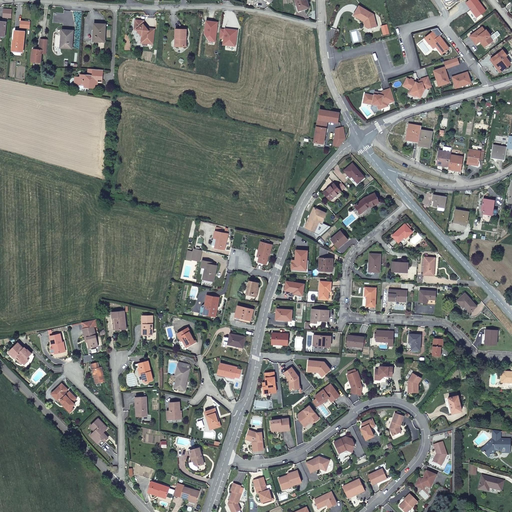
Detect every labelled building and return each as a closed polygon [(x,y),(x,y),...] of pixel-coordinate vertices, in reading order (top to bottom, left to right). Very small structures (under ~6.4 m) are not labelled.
[(305,0),(294,0),(298,11),(308,7),(305,0)] [(360,6),(354,15),(366,22),(365,24),(366,26),(369,28),(376,26),(374,14),(360,6)] [(4,17),(11,18),(12,10),(5,9),(4,17)] [(154,29),(149,28),(147,29),(143,24),(144,21),(136,19),(134,29),(137,29),(142,35),(141,42),(152,44),(154,29)] [(217,24),(206,22),(204,35),(205,37),(209,37),(208,42),(214,42),(217,24)] [(105,24),(94,23),(93,41),(104,42),(105,24)] [(482,27),(470,36),(475,44),(480,41),(481,40),(483,41),(484,41),(487,45),(492,41),(489,37),(490,36),(486,30),(485,31),(482,27)] [(185,47),(186,30),(175,29),(175,38),(177,38),(176,47),(185,47)] [(24,31),(15,30),(13,50),(14,54),(21,55),(21,51),(22,51),(24,31)] [(62,30),(61,39),(63,39),(63,48),(72,48),(73,31),(62,30)] [(225,31),(220,30),(219,39),(224,40),(223,43),(225,46),(235,48),(237,32),(231,31),(231,33),(229,32),(230,31),(225,30),(225,31)] [(442,54),(449,49),(439,36),(437,38),(433,32),(425,38),(429,44),(431,43),(434,46),(435,45),(437,47),(442,54)] [(46,54),(48,40),(40,39),(39,50),(33,49),(32,60),(36,61),(36,62),(41,62),(41,53),(46,54)] [(498,53),(495,49),(488,54),(491,58),(501,71),(503,74),(511,71),(511,69),(511,66),(505,56),(506,55),(502,50),(498,53)] [(457,57),(443,62),(445,68),(459,64),(457,57)] [(501,71),(491,58),(490,59),(499,72),(501,71)] [(444,67),(433,70),(434,75),(436,74),(438,77),(439,81),(437,81),(438,86),(449,82),(444,67)] [(102,80),(103,70),(88,69),(88,75),(80,74),(80,77),(75,77),(74,84),(78,84),(78,87),(84,88),(84,87),(95,88),(95,84),(95,79),(102,80)] [(451,77),(455,88),(459,86),(459,84),(462,83),(466,82),(466,84),(470,83),(467,72),(451,77)] [(432,87),(428,77),(421,79),(421,80),(415,82),(412,81),(413,80),(411,79),(410,80),(407,78),(404,85),(407,86),(406,88),(411,90),(410,93),(415,95),(420,98),(424,89),(432,87)] [(394,101),(390,89),(383,91),(380,93),(375,92),(374,96),(365,94),(363,101),(367,102),(367,103),(372,104),(372,103),(379,104),(379,107),(387,105),(387,104),(394,101)] [(339,113),(320,110),(318,120),(314,142),(323,143),(327,121),(337,123),(339,113)] [(410,124),(407,140),(418,142),(420,130),(421,126),(410,124)] [(335,137),(345,138),(343,127),(336,129),(335,137)] [(423,131),(421,146),(430,148),(432,132),(423,131)] [(338,146),(345,138),(335,137),(333,145),(338,146)] [(492,157),(505,160),(507,148),(494,145),(492,157)] [(469,150),(467,163),(478,165),(481,152),(469,150)] [(437,164),(448,166),(450,152),(443,151),(439,151),(437,164)] [(449,167),(449,169),(460,171),(463,157),(451,155),(449,167)] [(344,171),(350,177),(352,176),(358,183),(364,177),(353,164),(344,171)] [(352,176),(350,177),(350,178),(357,186),(366,178),(364,177),(358,183),(352,176)] [(330,200),(341,191),(337,187),(334,183),(324,192),(330,200)] [(337,187),(341,191),(346,187),(342,183),(337,187)] [(371,207),(379,203),(375,194),(364,199),(355,206),(361,213),(370,205),(371,207)] [(435,195),(434,201),(433,205),(438,206),(438,210),(443,211),(444,207),(445,207),(447,197),(435,195)] [(495,200),(484,199),(483,203),(483,206),(484,206),(483,214),(492,215),(491,217),(496,217),(497,210),(493,209),(495,200)] [(322,223),(326,213),(314,208),(305,227),(315,232),(319,222),(322,223)] [(469,212),(456,210),(454,222),(467,224),(469,212)] [(406,238),(412,232),(405,224),(393,236),(399,242),(404,237),(406,238)] [(338,248),(348,240),(341,231),(331,239),(338,248)] [(212,247),(220,249),(221,247),(225,248),(226,242),(227,234),(215,232),(214,238),(217,239),(216,245),(212,244),(212,247)] [(258,263),(263,264),(264,261),(267,262),(269,253),(270,253),(272,245),(261,242),(257,257),(259,258),(258,263)] [(199,262),(202,251),(194,249),(193,253),(192,260),(199,262)] [(306,270),(307,251),(297,250),(296,261),(292,261),(292,269),(306,270)] [(371,263),(371,272),(380,272),(381,255),(370,254),(369,263),(371,263)] [(331,265),(333,266),(333,259),(320,258),(319,271),(331,272),(331,265)] [(434,275),(435,258),(425,258),(424,275),(434,275)] [(201,268),(202,268),(205,269),(204,275),(203,279),(213,281),(217,266),(211,265),(212,263),(203,261),(201,268)] [(393,271),(407,272),(408,263),(393,262),(393,271)] [(246,294),(251,295),(252,294),(257,295),(259,289),(257,289),(259,283),(250,281),(246,294)] [(304,284),(287,281),(285,290),(291,291),(290,296),(294,297),(294,294),(303,295),(304,284)] [(331,291),(331,283),(320,282),(319,299),(328,300),(329,291),(331,291)] [(375,307),(376,288),(365,288),(365,296),(367,296),(366,306),(375,307)] [(388,301),(407,302),(407,291),(389,290),(388,301)] [(419,302),(427,303),(428,299),(435,300),(436,292),(420,291),(419,302)] [(465,306),(470,312),(477,306),(465,294),(457,301),(463,307),(465,306)] [(202,306),(201,308),(205,309),(204,314),(214,316),(216,306),(217,307),(219,298),(207,296),(205,305),(202,306)] [(238,306),(235,320),(250,324),(253,310),(238,306)] [(292,311),(277,309),(276,320),(291,321),(292,311)] [(329,310),(312,309),(311,323),(317,323),(317,320),(328,321),(329,310)] [(112,312),(113,318),(115,318),(116,325),(117,325),(118,330),(126,329),(124,311),(112,312)] [(153,316),(142,316),(142,324),(143,324),(143,335),(153,335),(153,316)] [(83,328),(85,338),(87,337),(88,342),(89,348),(98,346),(94,326),(83,328)] [(394,334),(399,334),(399,328),(394,327),(394,332),(377,331),(376,341),(388,342),(388,346),(393,346),(394,334)] [(178,334),(181,340),(184,339),(188,346),(196,342),(188,328),(178,334)] [(497,331),(486,330),(486,335),(487,335),(487,344),(497,345),(497,331)] [(289,334),(273,333),(272,344),(288,345),(289,334)] [(50,336),(52,345),(54,344),(56,354),(66,352),(64,342),(62,342),(60,334),(50,336)] [(246,338),(231,335),(228,345),(243,348),(246,338)] [(421,335),(410,335),(409,343),(412,343),(412,349),(420,350),(421,335)] [(331,337),(314,336),(314,346),(331,347),(331,337)] [(348,336),(347,344),(353,345),(353,346),(363,347),(364,338),(348,336)] [(442,347),(443,347),(444,339),(434,339),(432,356),(441,356),(442,347)] [(14,358),(15,357),(17,355),(20,359),(19,359),(22,363),(24,364),(29,360),(26,357),(28,356),(29,356),(32,354),(28,349),(27,350),(25,347),(24,348),(18,342),(8,352),(14,358)] [(144,381),(147,380),(149,379),(149,381),(153,380),(148,361),(139,363),(140,368),(139,368),(140,375),(142,374),(144,381)] [(307,372),(317,373),(318,371),(319,372),(319,374),(322,377),(330,370),(324,362),(308,361),(307,372)] [(98,363),(90,365),(91,370),(93,370),(96,384),(105,382),(102,367),(99,368),(98,363)] [(217,374),(226,376),(226,375),(234,377),(239,378),(241,370),(236,369),(237,367),(220,363),(217,374)] [(190,369),(178,366),(175,376),(177,377),(175,388),(185,390),(190,369)] [(384,376),(392,376),(392,367),(379,367),(379,370),(375,369),(374,380),(379,380),(384,376)] [(298,377),(291,368),(284,373),(290,382),(289,383),(290,390),(299,389),(298,377)] [(511,371),(501,371),(501,383),(511,383),(511,371)] [(264,387),(263,387),(264,394),(276,393),(274,372),(265,373),(266,382),(266,384),(264,387)] [(346,375),(351,388),(350,393),(360,395),(361,388),(359,382),(360,381),(357,372),(355,372),(347,375),(346,375)] [(421,378),(413,373),(408,381),(408,392),(418,392),(418,381),(419,381),(421,378)] [(77,398),(73,394),(71,395),(69,393),(67,394),(65,392),(68,389),(62,383),(53,392),(59,399),(60,398),(62,400),(61,401),(70,409),(72,407),(75,404),(73,402),(77,398)] [(321,403),(328,398),(331,402),(339,396),(330,384),(314,396),(316,398),(312,401),(316,407),(321,403)] [(74,409),(72,407),(70,409),(61,401),(62,400),(60,398),(59,399),(53,392),(51,394),(70,413),(74,409)] [(463,411),(461,402),(459,396),(449,398),(452,409),(453,414),(463,411)] [(146,397),(135,398),(136,407),(137,407),(138,416),(147,415),(146,397)] [(167,410),(167,415),(173,415),(173,419),(182,418),(181,413),(180,413),(180,402),(170,402),(170,410),(167,410)] [(316,407),(325,418),(330,414),(321,403),(316,407)] [(310,421),(310,422),(312,423),(318,418),(309,406),(298,414),(298,419),(303,425),(310,421)] [(205,412),(208,423),(210,429),(221,426),(215,408),(205,412)] [(400,427),(404,415),(395,412),(389,428),(393,435),(402,431),(400,427)] [(91,435),(94,439),(95,438),(100,443),(103,439),(105,441),(109,438),(103,432),(108,428),(98,418),(91,426),(95,431),(91,435)] [(272,431),(281,430),(281,431),(289,430),(288,418),(271,420),(272,431)] [(375,426),(372,419),(364,423),(366,426),(363,428),(360,429),(365,440),(374,436),(370,428),(375,426)] [(252,440),(252,441),(253,451),(263,450),(261,432),(256,433),(249,430),(247,436),(250,438),(250,439),(252,440)] [(500,438),(501,431),(493,430),(492,439),(500,440),(500,438)] [(338,454),(346,450),(352,452),(354,446),(351,439),(345,437),(345,438),(343,439),(342,438),(333,443),(338,454)] [(95,438),(94,439),(102,446),(106,442),(105,441),(103,439),(100,443),(95,438)] [(510,448),(511,441),(500,440),(492,439),(481,450),(489,458),(495,452),(495,451),(498,452),(499,453),(502,453),(502,452),(508,452),(509,448),(510,448)] [(438,454),(437,457),(435,457),(433,462),(441,466),(447,455),(442,442),(433,445),(436,454),(438,454)] [(200,447),(190,450),(192,456),(191,457),(192,461),(189,462),(190,466),(193,468),(199,469),(198,466),(204,464),(200,447)] [(310,473),(320,469),(325,471),(329,460),(319,457),(318,459),(315,460),(315,459),(306,463),(310,473)] [(382,469),(368,475),(373,485),(387,478),(382,469)] [(287,487),(288,488),(292,487),(292,486),(301,483),(297,471),(288,474),(288,477),(286,478),(285,476),(278,479),(282,489),(287,487)] [(430,488),(435,476),(426,472),(423,480),(419,478),(416,484),(421,486),(421,484),(425,486),(430,488)] [(489,488),(501,491),(503,482),(481,476),(478,490),(487,492),(489,488)] [(263,478),(253,481),(256,491),(258,492),(259,494),(259,493),(262,503),(272,499),(269,490),(267,490),(263,478)] [(364,488),(359,479),(343,487),(347,497),(355,493),(356,495),(359,493),(358,491),(364,488)] [(148,492),(157,495),(158,494),(166,496),(169,487),(152,481),(148,492)] [(174,494),(181,497),(196,501),(199,492),(184,487),(185,486),(177,483),(174,494)] [(230,502),(229,505),(231,511),(236,511),(241,510),(238,504),(241,494),(238,493),(241,486),(233,483),(231,490),(233,491),(229,501),(230,502)] [(337,504),(335,500),(331,492),(314,500),(318,509),(327,505),(328,508),(337,504)] [(410,495),(404,500),(405,501),(399,507),(403,511),(408,511),(418,503),(410,495)]
